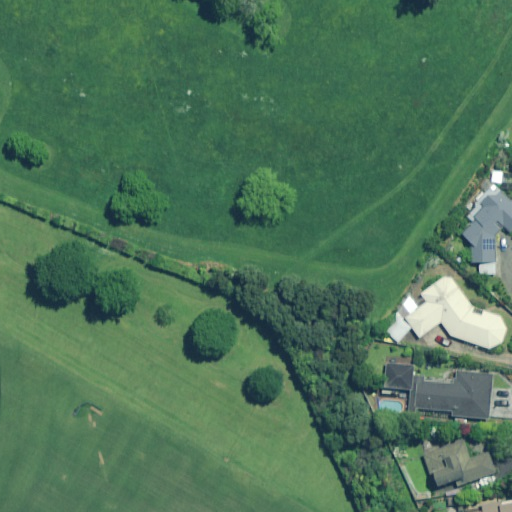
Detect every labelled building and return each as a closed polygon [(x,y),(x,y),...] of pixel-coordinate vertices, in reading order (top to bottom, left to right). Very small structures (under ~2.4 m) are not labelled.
[(511,232),(511,202),(494,187),(479,204),(485,209),(461,235),(476,248),(470,254),(470,265),(479,265),(479,276),(495,276),(496,238),(504,229),(510,235),(511,232)] [(420,308),(411,297),(401,304),(410,316),(405,319),(420,339),(441,323),(452,338),(490,349),(503,345),(508,330),(501,318),(483,312),(482,316),(476,314),(447,276),(422,295),(427,303),(420,308)] [(411,328),(396,315),(383,331),(398,343),(411,328)] [(414,368),(387,365),(384,389),(411,392),(414,368)] [(491,376),(456,374),(456,386),(419,384),(418,411),(452,413),(451,418),(488,420),(491,376)] [(469,458),(464,443),(423,456),(432,482),(462,472),(466,484),(496,474),(488,452),(469,458)] [(511,511),(511,503),(482,507),(483,511),(511,511)]
